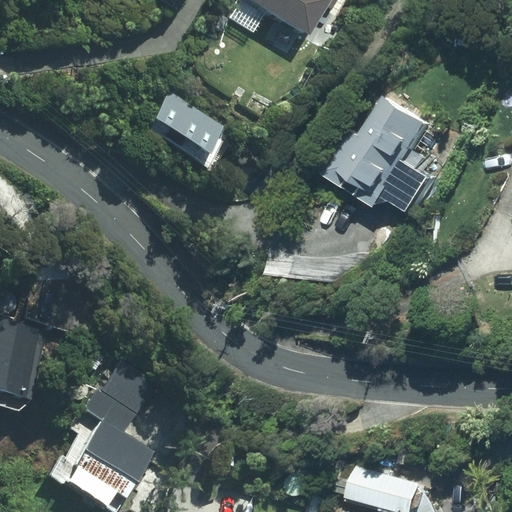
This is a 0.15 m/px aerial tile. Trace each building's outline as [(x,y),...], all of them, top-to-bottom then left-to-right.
[(248,36),(259,19),(271,26),(263,40),(288,56),(297,42),(316,12),(326,18),(337,0),(230,0),(230,1),(233,3),(223,20),(248,36)] [(158,94),(135,132),(199,171),(222,133),(158,94)] [(438,181),(423,172),(430,160),(418,152),(434,127),(389,100),(365,139),(356,133),(329,177),(388,212),(390,209),(401,206),(417,215),(438,181)] [(70,285),(62,291),(70,302),(78,296),(70,285)] [(62,323),(61,329),(76,333),(78,327),(62,323)] [(0,325),(0,401),(26,407),(42,336),(0,325)] [(100,426),(68,475),(117,506),(149,457),(119,437),(151,390),(113,365),(81,413),(100,426)] [(354,492),(351,503),(379,511),(441,511),(431,489),(363,469),(361,475),(341,468),(335,485),(354,492)] [(311,496),(310,511),(328,511),(329,497),(311,496)]
